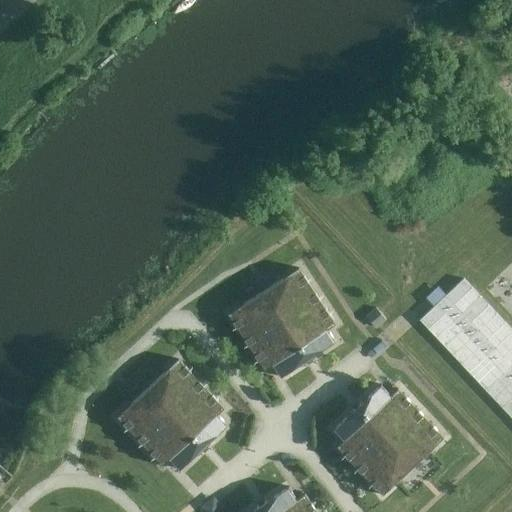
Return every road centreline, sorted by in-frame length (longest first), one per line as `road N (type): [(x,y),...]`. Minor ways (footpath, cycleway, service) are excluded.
road 1 (residential): [(411,317),(304,405),(287,431)]
road 2 (residential): [(134,511),(106,486),(79,480),(37,492),(19,511)]
